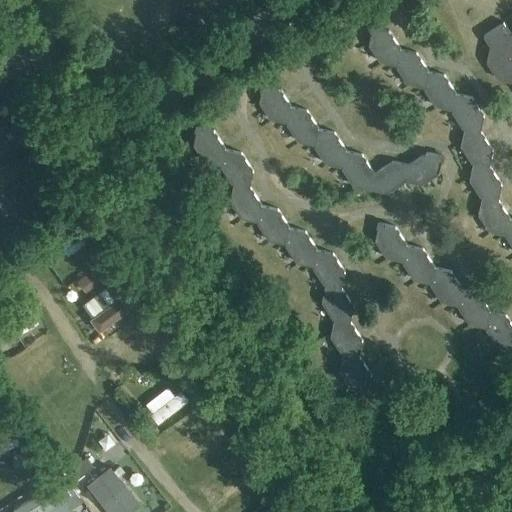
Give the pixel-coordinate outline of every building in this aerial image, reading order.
[(511,29),(510,31),(504,23),(486,35),(492,44),(488,60),(494,69),(511,57),(511,29)] [(389,30),(373,26),(369,43),(382,62),(397,65),(401,49),(389,30)] [(417,52),(401,49),(397,65),(409,84),(425,87),(429,71),(417,52)] [(511,57),(494,69),(500,78),(511,80),(511,57)] [(444,74),(429,71),(425,87),(437,106),(453,109),(457,93),(444,74)] [(263,84),(260,100),(265,108),(285,95),(280,87),(263,84)] [(472,97),(457,93),(453,109),(465,128),(481,131),(484,116),(472,97)] [(285,95),(265,108),(272,119),(288,122),(292,106),(285,95)] [(307,109),(292,106),(288,122),(300,141),(315,145),(319,128),(307,109)] [(0,129),(11,123),(3,111),(0,112),(0,129)] [(214,130),(198,126),(194,142),(206,161),(222,165),(226,148),(214,130)] [(335,132),(319,128),(315,145),(327,163),(343,167),(347,150),(335,132)] [(465,128),(461,143),(467,153),(487,140),(481,131),(465,128)] [(487,140),(467,153),(473,162),(490,165),(493,150),(487,140)] [(241,152),(226,148),(222,165),(234,183),(250,187),(254,171),(241,152)] [(347,150),(343,167),(355,185),(371,189),(375,172),(363,154),(347,150)] [(426,152),(418,158),(430,178),(439,173),(443,154),(426,152)] [(409,164),(405,180),(421,184),(430,178),(418,158),(409,164)] [(375,172),(371,189),(386,192),(405,180),(409,164),(393,160),(375,172)] [(473,162),(470,178),(476,187),(496,175),(490,165),(473,162)] [(496,175),(476,187),(482,197),(499,200),(502,184),(496,175)] [(43,180),(9,202),(25,226),(59,204),(43,180)] [(250,187),(234,183),(230,199),(243,218),(258,221),(262,205),(250,187)] [(499,200),(482,197),(479,212),(491,231),(507,235),(511,218),(499,200)] [(278,208),(262,205),(258,221),(271,240),(286,243),(290,227),(278,208)] [(85,212),(48,236),(55,248),(59,246),(65,254),(94,236),(88,227),(92,224),(90,220),(85,212)] [(388,257),(404,261),(408,245),(395,226),(379,222),(376,238),(388,257)] [(306,230),(290,227),(286,243),(298,262),(314,266),(318,249),(306,230)] [(416,280),(431,283),(435,267),(423,248),(408,245),(404,261),(416,280)] [(333,252),(318,249),(314,266),(326,285),(342,287),(346,272),(333,252)] [(443,302),(459,305),(464,289),(451,270),(435,267),(431,283),(443,302)] [(88,320),(97,331),(134,304),(108,269),(98,277),(116,300),(88,320)] [(98,281),(90,270),(80,277),(88,288),(98,281)] [(342,287),(326,285),(323,300),(335,319),(351,321),(354,306),(342,287)] [(471,324),(487,327),(490,311),(478,292),(464,289),(459,305),(471,324)] [(19,297),(0,309),(17,337),(36,324),(19,297)] [(490,311),(487,327),(499,346),(511,348),(511,323),(506,314),(490,311)] [(129,356),(155,337),(147,326),(150,325),(143,315),(108,340),(115,349),(120,345),(129,356)] [(351,321),(335,319),(331,334),(343,353),(360,356),(363,340),(351,321)] [(48,360),(40,347),(5,370),(13,382),(48,360)] [(343,353),(340,368),(352,387),(368,391),(372,374),(360,356),(343,353)] [(71,440),(93,426),(69,388),(46,402),(71,440)] [(157,422),(186,400),(180,392),(174,397),(167,388),(147,403),(153,412),(151,414),(157,422)] [(202,411),(173,432),(179,441),(181,440),(187,449),(215,430),(202,411)] [(4,420),(3,418),(0,419),(0,443),(4,450),(17,442),(4,420)] [(85,456),(75,464),(83,473),(92,466),(85,456)] [(236,460),(199,487),(207,499),(232,481),(242,493),(254,484),(236,460)] [(86,488),(81,492),(88,501),(93,497),(105,511),(132,511),(140,507),(116,477),(111,471),(109,468),(85,487),(86,488)] [(13,492),(13,477),(0,475),(0,497),(4,498),(13,492)] [(63,498),(73,492),(65,480),(56,486),(63,498)] [(55,486),(14,510),(14,511),(66,511),(69,511),(55,486)]
